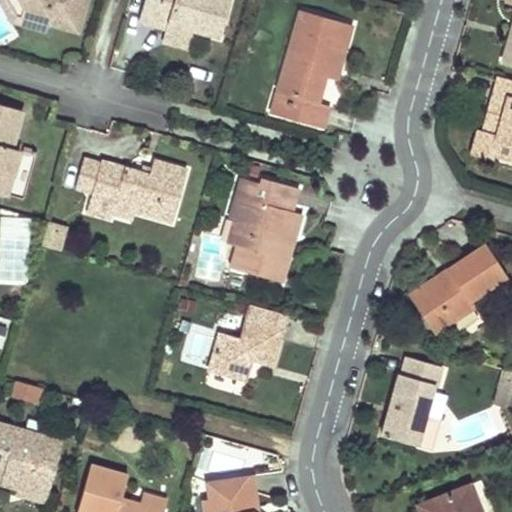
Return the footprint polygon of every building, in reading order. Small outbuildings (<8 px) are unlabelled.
[(18,8),(13,0),(0,0),(0,8),(7,22),(13,23),(18,8)] [(13,0),(18,8),(13,23),(40,31),(42,23),(75,32),(84,0),(13,0)] [(169,19),(175,0),(143,0),(139,17),(168,25),(169,19)] [(230,0),(175,0),(169,19),(197,27),(221,34),(230,0)] [(303,34),(310,13),(302,11),(289,53),(297,55),(303,34)] [(310,13),(303,34),(297,55),(289,53),(278,91),(285,93),(279,113),(323,127),(330,104),(317,100),(326,75),(329,65),(341,68),(354,25),(310,13)] [(195,33),(197,27),(169,19),(168,25),(195,33)] [(326,75),(338,78),(341,68),(329,65),(326,75)] [(511,80),(502,78),(491,115),(497,116),(492,133),(486,131),(480,130),(473,154),(493,160),(494,155),(511,160),(511,80)] [(285,93),(278,91),(272,111),(279,113),(285,93)] [(0,144),(14,148),(24,111),(0,104),(0,144)] [(497,116),(491,115),(486,131),(492,133),(497,116)] [(14,148),(0,144),(0,190),(9,193),(21,150),(14,148)] [(77,184),(93,189),(101,160),(85,156),(77,184)] [(101,160),(93,189),(87,210),(111,216),(113,208),(115,202),(137,208),(173,218),(187,167),(155,158),(151,171),(102,157),(101,160)] [(261,167),(249,163),(247,171),(259,174),(261,167)] [(300,186),(264,176),(263,180),(243,174),(232,216),(236,217),(263,225),(261,232),(254,230),(249,248),(240,245),(234,264),(283,278),(289,258),(279,256),(286,232),(296,234),(302,210),(293,208),(300,186)] [(115,202),(113,208),(135,214),(137,208),(115,202)] [(263,225),(236,217),(229,242),(240,245),(249,248),(254,230),(261,232),(263,225)] [(53,235),(57,224),(47,221),(41,244),(57,248),(60,237),(53,235)] [(63,226),(57,224),(53,235),(60,237),(63,226)] [(286,232),(279,256),(289,258),(296,234),(286,232)] [(414,303),(425,319),(436,335),(474,308),(470,302),(505,276),(483,244),(445,271),(450,278),(414,303)] [(450,278),(445,271),(409,296),(414,303),(450,278)] [(179,284),(186,286),(189,277),(182,275),(179,284)] [(196,301),(181,298),(179,309),(194,312),(196,301)] [(287,315),(248,304),(239,338),(219,332),(208,371),(235,378),(250,369),(246,366),(250,362),(271,368),(287,315)] [(434,388),(435,389),(437,389),(443,370),(407,360),(402,377),(399,376),(389,409),(395,411),(393,419),(387,418),(382,438),(417,448),(434,388)] [(505,408),(511,390),(511,374),(501,371),(488,402),(505,408)] [(35,402),(39,387),(16,381),(12,395),(35,402)] [(46,389),(39,387),(35,402),(42,404),(46,389)] [(393,419),(395,411),(389,409),(387,418),(393,419)] [(20,478),(47,485),(60,440),(0,421),(0,484),(1,482),(18,487),(20,478)] [(76,511),(164,511),(165,511),(150,507),(142,504),(122,499),(128,476),(90,466),(76,511)] [(256,511),(250,473),(238,475),(245,510),(250,510),(251,511),(256,511)] [(251,511),(250,510),(245,510),(238,475),(209,480),(212,500),(221,498),(223,511),(251,511)] [(44,495),(47,485),(20,478),(18,487),(44,495)] [(432,505),(434,511),(479,511),(470,490),(432,505)] [(167,502),(145,496),(142,504),(150,507),(165,511),(167,502)] [(203,511),(223,511),(221,498),(212,500),(202,502),(203,511)]
